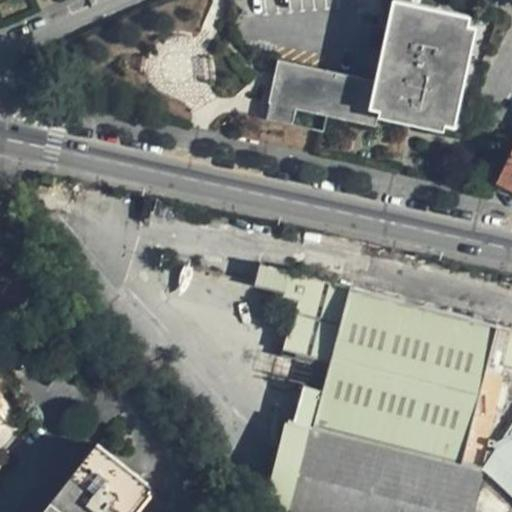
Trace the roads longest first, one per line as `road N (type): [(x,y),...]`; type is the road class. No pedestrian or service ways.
road 1 (secondary): [(511,246),(11,140)]
road 2 (residential): [(11,140),(10,172),(31,220),(161,470),(160,511)]
road 3 (unknown): [(127,402),(113,433),(4,511)]
road 4 (residential): [(119,0),(0,55)]
